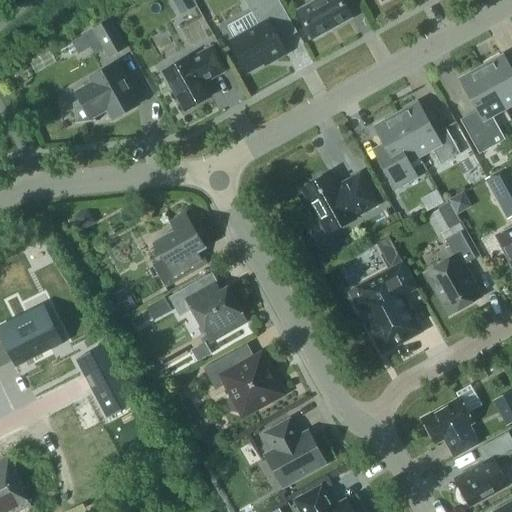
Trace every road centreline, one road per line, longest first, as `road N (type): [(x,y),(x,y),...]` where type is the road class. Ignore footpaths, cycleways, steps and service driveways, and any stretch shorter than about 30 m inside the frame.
road 1 (residential): [(215,171),(511,2)]
road 2 (residential): [(215,171),(332,401),(366,425)]
road 3 (residential): [(0,202),(41,186),(215,171)]
road 4 (residential): [(366,425),(400,385),(511,324)]
